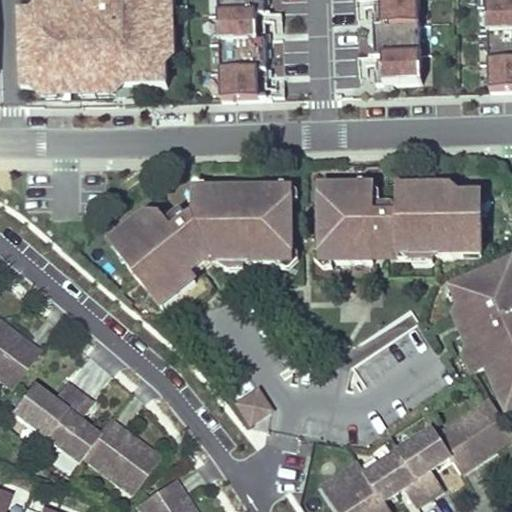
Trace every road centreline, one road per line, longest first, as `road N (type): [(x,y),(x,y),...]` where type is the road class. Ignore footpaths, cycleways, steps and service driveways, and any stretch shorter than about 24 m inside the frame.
road 1 (residential): [(0,145),(511,133)]
road 2 (residential): [(274,511),(180,384),(0,228)]
